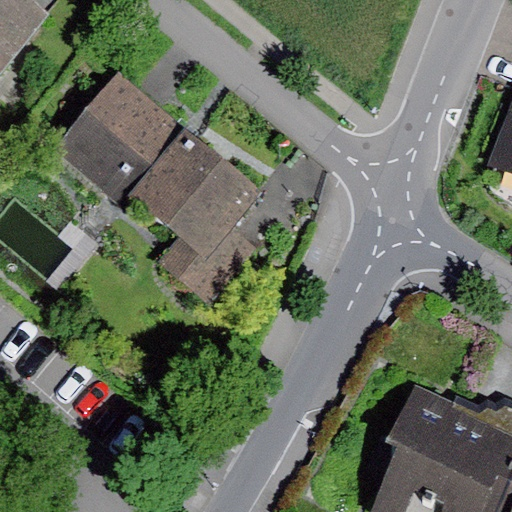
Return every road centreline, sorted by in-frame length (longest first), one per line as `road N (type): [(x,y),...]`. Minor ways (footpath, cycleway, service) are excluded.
road 1 (residential): [(232,511),(267,459),(391,203)]
road 2 (residential): [(391,203),(363,171),(152,0)]
road 3 (residential): [(391,203),(473,0)]
road 4 (residential): [(511,286),(429,238),(391,203)]
